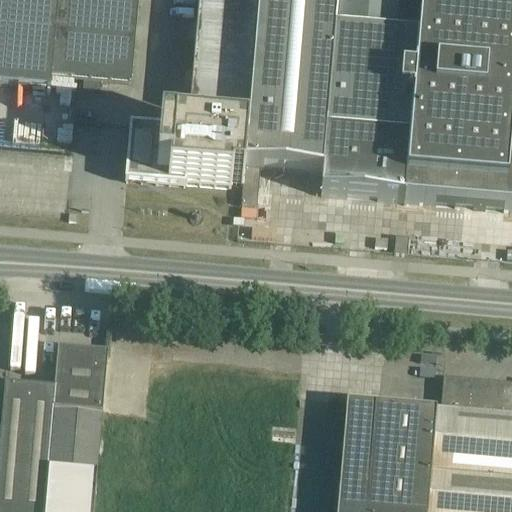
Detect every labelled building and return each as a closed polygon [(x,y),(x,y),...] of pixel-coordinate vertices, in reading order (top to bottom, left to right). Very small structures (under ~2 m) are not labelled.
[(0,0),(0,86),(50,91),(51,79),(130,86),(137,0),(0,0)] [(130,128),(125,186),(185,191),(186,187),(231,191),(231,188),(242,189),(244,171),(258,0),(198,0),(188,117),(195,118),(194,134),(172,132),(172,136),(163,135),(163,131),(130,128)] [(242,189),(241,208),(256,210),(260,172),(322,178),(320,198),(403,206),(487,212),(507,214),(511,214),(511,0),(258,0),(244,171),(242,189)] [(395,240),(394,256),(396,256),(407,257),(409,241),(395,240)] [(52,412),(102,417),(107,356),(57,352),(53,392),(54,392),(52,412)] [(336,511),(511,511),(511,388),(444,383),(444,381),(443,381),(440,413),(374,407),(346,405),(336,511)] [(0,511),(43,511),(47,472),(96,476),(102,417),(52,412),(54,392),(53,392),(4,387),(0,432),(0,433),(0,511)] [(93,511),(96,476),(47,472),(43,511),(93,511)]
